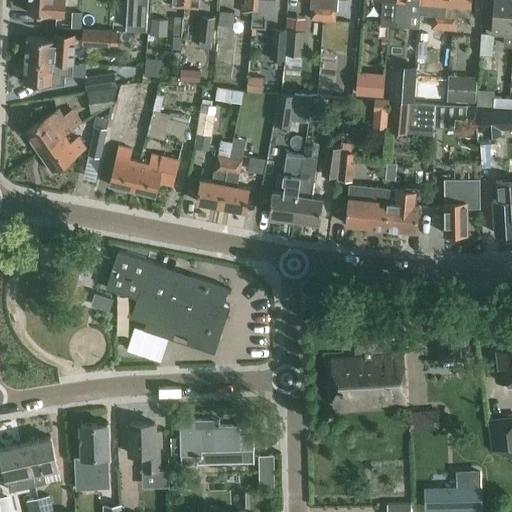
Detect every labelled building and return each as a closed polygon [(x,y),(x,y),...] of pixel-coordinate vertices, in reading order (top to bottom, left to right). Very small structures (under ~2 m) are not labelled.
[(28,0),(28,14),(63,16),(64,0),(28,0)] [(171,0),(171,8),(183,9),(183,0),(171,0)] [(183,0),(183,9),(198,10),(198,0),(183,0)] [(252,14),(253,0),(244,0),(245,3),(241,3),(240,13),(252,14)] [(253,0),(252,14),(251,27),(263,28),(264,18),(272,18),(273,0),(253,0)] [(395,25),(395,0),(382,0),(381,9),(383,9),(382,25),(395,25)] [(395,0),(395,25),(406,26),(408,1),(409,1),(421,2),(420,0),(395,0)] [(445,0),(420,0),(421,2),(434,2),(433,12),(445,13),(445,0)] [(470,0),(445,0),(445,13),(444,22),(456,23),(457,23),(458,15),(469,16),(470,0)] [(511,46),(511,0),(493,0),(491,34),(504,35),(503,46),(511,46)] [(322,21),(323,5),(310,4),(310,8),(311,9),(310,20),(322,21)] [(148,6),(129,5),(128,28),(146,30),(148,6)] [(336,6),(323,5),(322,21),(323,21),(321,50),(346,52),(348,23),(335,22),(336,10),(337,10),(338,6),(336,6)] [(220,9),(218,35),(231,36),(233,10),(220,9)] [(445,13),(433,12),(432,28),(444,29),(444,22),(445,13)] [(201,14),(199,39),(201,39),(200,46),(211,47),(211,40),(213,41),(216,16),(201,14)] [(175,16),(173,35),(182,35),(183,17),(175,16)] [(168,18),(151,17),(150,34),(167,35),(168,18)] [(284,55),(286,30),(272,29),(269,60),(283,61),(284,54),(284,55)] [(117,46),(118,34),(109,33),(109,32),(75,30),(74,44),(108,46),(109,45),(117,46)] [(286,30),(284,55),(286,55),(301,56),(303,31),(286,30)] [(25,38),(24,60),(73,63),(74,34),(54,32),(54,40),(25,38)] [(182,35),(173,35),(173,48),(181,48),(182,35)] [(286,55),(285,67),(300,68),(301,56),(286,55)] [(73,63),(24,60),(23,83),(65,86),(65,76),(72,76),(73,63)] [(392,65),(390,99),(414,101),(417,66),(392,65)] [(357,72),(356,94),(382,95),(384,74),(357,72)] [(89,90),(116,86),(114,73),(86,77),(88,89),(89,90)] [(249,76),(247,90),(262,92),(264,78),(249,76)] [(447,102),(476,104),(477,77),(448,76),(447,102)] [(112,101),(116,86),(89,90),(92,113),(112,101)] [(243,91),(218,87),(216,99),(241,103),(243,91)] [(273,121),(289,124),(294,95),(278,93),(273,121)] [(508,107),(509,98),(494,97),(494,106),(508,107)] [(204,99),(197,134),(211,136),(217,106),(213,106),(214,101),(204,99)] [(376,99),(375,111),(375,120),(389,121),(390,100),(376,99)] [(422,115),(423,103),(394,100),(391,130),(408,131),(409,113),(422,115)] [(435,103),(434,126),(453,127),(453,118),(454,104),(435,103)] [(59,107),(58,109),(25,132),(39,152),(63,134),(82,120),(73,107),(64,114),(59,107)] [(511,123),(511,108),(480,112),(482,130),(483,129),(484,136),(501,134),(500,125),(511,123)] [(147,134),(164,138),(170,113),(154,109),(147,134)] [(107,128),(95,125),(88,154),(101,157),(107,128)] [(69,142),(63,134),(39,152),(52,172),(85,149),(77,137),(69,142)] [(305,154),(304,154),(302,168),(301,167),(299,185),(297,197),(294,217),(303,218),(302,223),(318,226),(319,220),(319,221),(323,197),(311,196),(312,186),(313,186),(317,156),(316,156),(318,147),(306,145),(305,154)] [(132,192),(139,162),(129,160),(131,150),(117,146),(108,186),(132,192)] [(336,176),(339,151),(339,148),(323,147),(321,175),(336,176)] [(229,157),(227,173),(238,174),(244,148),(229,157)] [(339,151),(336,176),(338,176),(337,179),(350,180),(353,153),(339,151)] [(302,168),(304,154),(286,152),(282,182),(285,182),(284,192),(272,191),(269,214),(270,214),(269,219),(285,221),(285,216),(294,217),(297,197),(299,185),(301,167),(302,168)] [(149,165),(139,162),(132,192),(155,198),(159,183),(173,186),(179,161),(162,156),(162,157),(152,155),(149,165)] [(215,169),(215,171),(227,173),(229,157),(218,155),(218,156),(215,169)] [(444,161),(431,161),(433,188),(445,188),(444,161)] [(484,192),(502,191),(500,168),(482,169),(484,192)] [(215,169),(214,169),(212,180),(200,178),(196,201),(221,206),(227,173),(215,171),(215,169)] [(238,174),(227,173),(221,206),(245,210),(250,187),(237,185),(238,174)] [(448,178),(448,191),(444,191),(444,234),(466,233),(466,206),(479,206),(479,178),(448,178)] [(387,191),(387,188),(350,184),(346,224),(384,228),(386,207),(387,191)] [(415,191),(387,188),(387,191),(386,207),(384,228),(387,228),(387,230),(388,232),(397,233),(399,232),(399,229),(416,231),(419,204),(414,204),(415,191)] [(507,201),(493,202),(496,232),(511,231),(511,189),(506,190),(507,201)] [(160,265),(160,264),(117,250),(109,276),(105,287),(110,289),(137,298),(131,317),(146,322),(144,329),(172,338),(174,331),(189,336),(186,343),(214,352),(226,317),(205,310),(209,299),(223,304),(229,288),(160,265)] [(113,298),(101,295),(98,306),(109,310),(113,298)] [(468,358),(465,312),(437,313),(440,360),(468,358)] [(353,319),(355,352),(365,352),(370,352),(402,350),(400,316),(353,319)] [(497,359),(495,359),(497,381),(505,380),(505,383),(509,386),(511,385),(511,320),(504,322),(501,325),(502,328),(494,329),(497,359)] [(365,357),(332,358),(334,407),(405,404),(402,355),(370,356),(370,352),(365,352),(365,357)] [(410,430),(440,427),(439,410),(409,412),(410,430)] [(255,460),(254,434),(261,434),(261,420),(238,421),(238,425),(234,425),(234,424),(220,424),(220,422),(218,422),(218,424),(210,424),(210,418),(180,419),(181,430),(185,431),(185,434),(180,434),(180,437),(180,454),(181,463),(255,460)] [(492,446),(511,456),(511,418),(489,421),(492,446)] [(82,425),(83,456),(75,456),(76,489),(109,487),(108,458),(109,458),(108,424),(82,425)] [(129,425),(130,455),(144,455),(144,472),(160,472),(159,432),(154,432),(154,424),(129,425)] [(180,437),(171,437),(171,454),(180,454),(180,437)] [(52,438),(27,443),(33,473),(36,485),(48,483),(45,471),(59,468),(52,438)] [(33,473),(27,443),(1,449),(8,479),(33,473)] [(258,455),(259,487),(274,486),(273,455),(258,455)] [(480,507),(479,471),(460,472),(461,488),(426,489),(426,508),(480,507)] [(160,473),(158,473),(158,487),(169,487),(169,472),(160,472),(160,473)] [(50,496),(38,499),(41,511),(51,511),(54,511),(50,496)] [(41,511),(38,499),(27,501),(29,511),(41,511)] [(122,511),(122,503),(103,504),(103,511),(122,511)]
